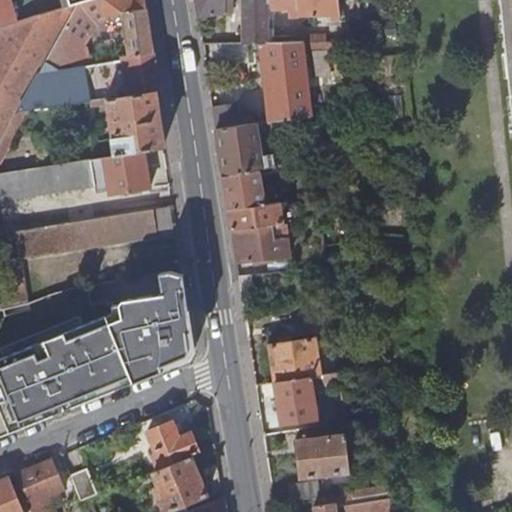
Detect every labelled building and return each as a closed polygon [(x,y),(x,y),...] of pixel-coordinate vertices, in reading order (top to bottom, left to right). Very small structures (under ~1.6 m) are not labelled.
[(0,0),(0,26),(15,22),(8,0),(0,0)] [(30,109),(105,98),(153,90),(158,89),(144,0),(87,0),(77,3),(17,112),(30,109)] [(338,20),(339,19),(344,19),(343,15),(339,15),(337,0),(195,0),(198,17),(226,12),(226,11),(232,10),(232,3),(242,3),(242,42),(246,42),(260,42),(268,42),(267,9),(298,9),(298,16),(337,15),(338,20)] [(511,0),(500,0),(511,117),(511,0)] [(0,141),(17,112),(77,3),(64,7),(15,22),(0,26),(0,141)] [(310,117),(302,49),(331,48),(332,51),(343,50),(342,39),(321,40),(294,41),(268,42),(260,42),(269,122),(269,123),(310,117)] [(246,60),(246,42),(242,42),(202,42),(205,61),(246,60)] [(162,148),(153,90),(105,98),(109,116),(113,115),(114,120),(109,121),(110,127),(114,126),(116,136),(112,137),(114,155),(143,150),(162,148)] [(240,118),(238,104),(212,107),(215,130),(256,124),(255,116),(240,118)] [(0,162),(30,109),(17,112),(0,141),(0,162)] [(261,156),(256,124),(215,130),(222,175),(263,169),(263,167),(276,166),(274,153),(261,156)] [(149,188),(143,150),(114,155),(0,172),(0,199),(108,183),(109,193),(149,188)] [(228,210),(266,204),(261,175),(277,172),(276,166),(263,167),(263,169),(222,175),(228,210)] [(283,222),(279,202),(266,204),(228,210),(231,228),(271,224),(283,222)] [(19,257),(176,232),(172,205),(14,230),(18,256),(0,258),(0,308),(26,302),(19,257)] [(285,223),(283,222),(271,224),(273,235),(278,235),(279,239),(287,238),(285,223)] [(290,256),(287,238),(279,239),(278,235),(273,235),(271,224),(231,228),(236,261),(290,256)] [(167,318),(163,293),(123,300),(127,327),(120,327),(123,346),(124,346),(128,367),(174,360),(174,356),(171,341),(176,340),(172,317),(167,318)] [(167,318),(172,317),(169,293),(163,293),(167,318)] [(320,375),(314,338),(269,345),(275,381),(320,375)] [(317,420),(313,391),(325,390),(324,383),(339,381),(338,372),(320,375),(275,381),(282,425),(317,420)] [(13,383),(0,387),(0,418),(24,409),(13,383)] [(147,431),(162,466),(192,454),(201,450),(192,430),(180,435),(173,420),(147,431)] [(350,472),(345,433),(294,439),(299,477),(350,472)] [(209,493),(192,454),(162,466),(155,469),(160,483),(156,486),(166,510),(209,493)] [(65,488),(52,457),(15,472),(31,511),(56,511),(50,494),(65,488)] [(86,468),(70,475),(80,500),(90,496),(96,494),(86,468)] [(23,511),(9,474),(0,478),(0,511),(23,511)] [(310,497),(308,485),(293,488),(294,499),(310,497)] [(392,511),(389,485),(352,490),(314,496),(315,505),(312,505),(313,511),(392,511)] [(225,511),(223,495),(195,506),(196,511),(225,511)] [(96,511),(90,496),(80,500),(85,511),(96,511)]
